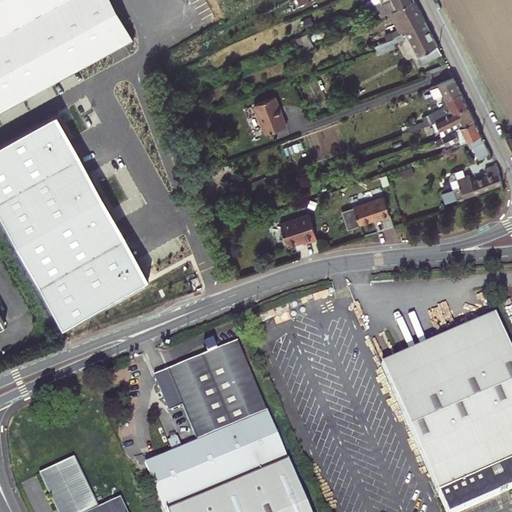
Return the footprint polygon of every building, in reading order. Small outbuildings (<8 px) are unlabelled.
[(0,0),(0,115),(35,177),(50,169),(53,173),(60,169),(58,165),(126,126),(91,61),(132,38),(110,0),(0,0)] [(373,0),(381,16),(383,15),(411,0),(373,0)] [(405,30),(423,20),(412,0),(411,0),(383,15),(385,19),(394,15),(399,27),(390,32),(393,37),(400,33),(405,30)] [(423,20),(405,30),(421,63),(440,53),(423,20)] [(293,29),(296,34),(312,27),(310,22),(293,29)] [(304,34),(308,40),(304,42),(308,48),(316,44),(309,31),(304,34)] [(393,37),(374,45),(378,54),(396,47),(394,41),(402,37),(400,33),(393,37)] [(435,121),(466,105),(452,78),(428,87),(431,97),(441,92),(444,98),(441,99),(444,105),(421,116),(424,124),(435,121)] [(274,95),(252,104),(263,132),(285,124),(277,108),(278,105),(274,95)] [(443,128),(445,133),(473,119),(466,105),(435,121),(439,130),(443,128)] [(445,133),(441,134),(447,144),(456,140),(459,144),(469,139),(480,134),(473,119),(445,133)] [(201,125),(186,131),(197,159),(211,154),(201,125)] [(480,134),(469,139),(478,159),(490,153),(480,134)] [(440,135),(433,138),(436,145),(443,142),(440,135)] [(453,177),(460,198),(463,197),(501,183),(499,172),(496,164),(484,168),(486,174),(470,180),(466,166),(456,170),(452,174),(453,177)] [(383,195),(346,208),(348,216),(346,216),(349,225),(374,216),(380,214),(381,216),(389,214),(383,195)] [(315,238),(307,213),(278,222),(285,244),(295,241),(301,239),(302,242),(315,238)] [(448,511),(459,511),(500,495),(508,491),(511,489),(511,349),(497,315),(383,365),(448,511)] [(85,320),(74,325),(77,331),(88,327),(85,320)] [(308,511),(237,342),(153,377),(168,413),(183,407),(197,441),(145,463),(166,511),(308,511)] [(142,455),(145,463),(154,459),(151,452),(142,455)] [(72,459),(38,475),(55,511),(125,511),(119,499),(97,510),(72,459)] [(511,501),(508,491),(500,495),(502,504),(511,501)] [(511,511),(511,505),(511,503),(511,501),(502,504),(503,507),(504,511),(511,511)]
